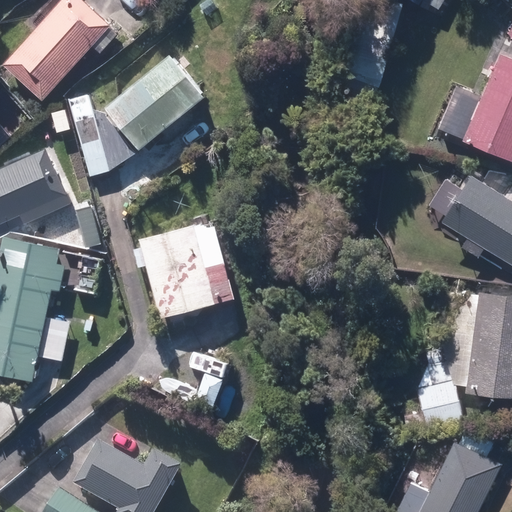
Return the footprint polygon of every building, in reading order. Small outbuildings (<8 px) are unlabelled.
[(133,38),(115,22),(92,0),(65,0),(7,62),(44,97),(95,43),(112,60),(133,38)] [(415,0),(431,14),(443,0),(415,0)] [(511,50),(502,46),(480,91),(462,82),(442,123),(511,156),(511,50)] [(176,48),(109,104),(143,146),(210,90),(176,48)] [(0,90),(0,147),(19,130),(0,108),(0,100),(5,96),(0,90)] [(72,100),(94,175),(112,169),(91,94),(72,100)] [(0,223),(23,214),(27,223),(73,204),(49,146),(0,166),(0,223)] [(511,191),(477,168),(446,214),(511,259),(511,191)] [(142,263),(149,261),(164,315),(241,294),(220,215),(142,236),(144,245),(138,247),(142,263)] [(0,369),(38,378),(43,354),(64,359),(73,318),(52,313),(67,245),(7,232),(1,259),(0,258),(0,369)] [(511,290),(482,287),(471,383),(511,387),(511,290)] [(207,366),(198,395),(220,402),(229,373),(207,366)] [(421,385),(433,429),(468,419),(456,376),(421,385)] [(511,459),(460,432),(417,511),(486,511),(511,463),(511,459)] [(77,482),(123,510),(122,511),(156,511),(185,465),(157,448),(146,466),(103,440),(77,482)] [(101,511),(64,485),(45,511),(101,511)]
